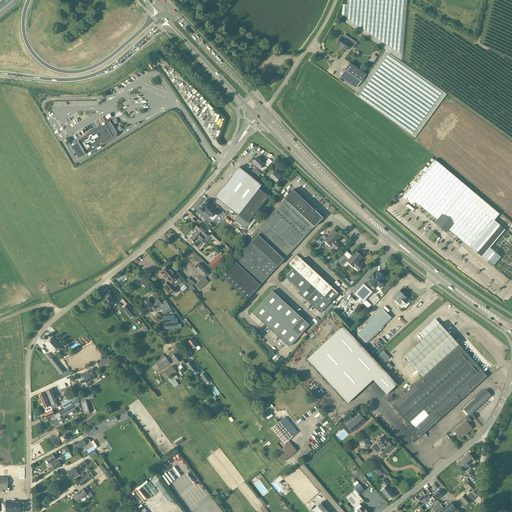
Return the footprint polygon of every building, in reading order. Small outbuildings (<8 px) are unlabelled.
[(339,39),(338,39),(336,41),(337,42),(336,43),(346,50),(349,46),(352,49),(356,42),(345,34),(342,38),(341,37),(339,39)] [(387,54),(358,98),(414,133),(442,89),(387,54)] [(356,88),(366,74),(349,62),(340,76),(356,88)] [(270,78),(275,71),(268,66),(264,73),(266,75),(270,78)] [(249,72),(255,77),(258,72),(252,68),(249,72)] [(219,125),(221,125),(224,116),(214,113),(211,121),(216,123),(214,128),(217,129),(219,125)] [(79,142),(71,146),(78,158),(86,154),(88,153),(88,154),(90,153),(90,152),(97,148),(97,149),(104,145),(103,143),(113,137),(118,134),(110,121),(105,124),(77,140),(79,142)] [(249,161),(255,168),(257,167),(259,169),(264,164),(257,157),(254,160),(252,158),(249,161)] [(435,160),(406,193),(437,219),(435,222),(447,232),(450,229),(482,256),(490,247),(505,229),(494,220),(499,214),(435,160)] [(265,187),(239,167),(215,197),(239,215),(235,220),(246,229),(258,214),(256,212),(267,198),(272,202),(278,193),(273,190),(269,196),(262,190),(265,187)] [(266,175),(271,180),(272,178),(276,182),(281,177),(275,171),(274,172),(272,169),(266,175)] [(314,226),(323,217),(293,190),(284,199),(285,199),(255,231),(258,235),(220,275),(246,299),(284,259),(314,226)] [(206,200),(199,208),(204,212),(210,217),(216,210),(210,205),(210,204),(206,200)] [(220,218),(224,214),(221,211),(214,218),(223,227),(227,224),(220,218)] [(195,227),(198,231),(202,233),(201,235),(205,238),(209,233),(198,224),(195,227)] [(196,230),(189,238),(194,242),(193,243),(197,247),(202,242),(205,244),(207,241),(204,239),(205,238),(201,235),(202,233),(198,231),(198,232),(196,230)] [(340,236),(334,230),(327,238),(323,234),(316,242),(320,245),(325,240),(331,246),(332,245),(336,249),(340,246),(336,242),(336,241),(340,236)] [(210,236),(218,243),(221,239),(213,233),(210,236)] [(490,247),(482,256),(493,265),(500,256),(490,247)] [(339,263),(342,266),(347,261),(353,267),(354,266),(359,270),(362,267),(358,263),(359,262),(358,262),(363,257),(357,251),(349,259),(346,255),(339,263)] [(343,252),(336,259),(331,264),(331,263),(328,267),(330,268),(333,265),(333,266),(337,262),(338,263),(345,255),(343,252)] [(220,253),(208,264),(213,269),(225,258),(220,253)] [(294,268),(301,274),(309,266),(297,255),(289,264),(293,268),(294,268)] [(195,266),(195,267),(196,269),(200,274),(197,277),(200,280),(195,284),(200,289),(208,282),(203,276),(208,271),(201,264),(200,263),(198,263),(195,266)] [(168,266),(160,272),(169,281),(165,285),(164,285),(172,294),(173,293),(174,293),(176,292),(176,291),(175,291),(177,290),(174,287),(181,281),(178,277),(168,266)] [(316,272),(309,266),(301,274),(308,281),(316,272)] [(298,292),(313,306),(323,295),(316,288),(308,281),(301,274),(294,268),(293,268),(285,277),(300,290),(298,292)] [(372,292),(369,289),(373,284),(376,287),(379,284),(381,286),(385,282),(382,280),(385,277),(378,271),(375,275),(373,273),(369,278),(371,280),(366,286),(363,283),(354,294),(363,302),(372,292)] [(308,281),(316,288),(323,279),(316,272),(308,281)] [(355,282),(352,280),(350,282),(344,277),(342,279),(350,287),(355,282)] [(190,287),(194,283),(189,278),(185,282),(190,287)] [(331,286),(323,279),(316,288),(323,295),(331,286)] [(338,293),(331,286),(323,295),(330,301),(338,293)] [(111,303),(118,297),(109,287),(103,293),(111,303)] [(309,325),(273,291),(252,313),(289,347),(309,325)] [(401,303),(404,305),(408,301),(405,299),(406,297),(399,291),(393,297),(400,304),(401,303)] [(330,301),(323,295),(313,306),(320,313),(330,301)] [(159,307),(152,297),(145,302),(148,306),(147,306),(151,312),(159,307)] [(172,309),(167,302),(160,307),(165,314),(172,309)] [(362,318),(346,302),(334,314),(351,330),(362,318)] [(357,333),(366,342),(391,317),(382,309),(357,333)] [(178,328),(178,318),(175,318),(175,315),(163,316),(164,328),(171,328),(178,328)] [(186,319),(183,321),(195,335),(198,333),(186,319)] [(423,377),(459,344),(440,323),(404,355),(423,377)] [(386,394),(397,384),(343,326),(307,359),(347,403),(373,380),(386,394)] [(45,343),(53,353),(58,349),(60,351),(63,348),(61,346),(60,346),(52,337),(45,343)] [(188,341),(193,349),(196,347),(198,350),(200,348),(192,338),(188,341)] [(388,353),(390,355),(400,345),(398,343),(388,353)] [(459,344),(423,377),(391,405),(420,437),(487,376),(459,344)] [(176,363),(182,359),(177,353),(180,351),(177,347),(169,354),(176,363)] [(384,350),(377,356),(385,363),(391,358),(384,350)] [(46,356),(61,375),(63,377),(71,374),(70,371),(65,371),(53,356),(53,357),(49,352),(46,356)] [(44,354),(40,357),(44,362),(48,359),(44,354)] [(170,364),(166,356),(165,357),(163,355),(154,361),(161,371),(170,364)] [(111,361),(109,357),(97,363),(100,367),(111,361)] [(186,364),(194,374),(198,371),(190,361),(186,364)] [(389,362),(384,367),(388,371),(393,366),(389,362)] [(175,373),(176,372),(172,366),(161,373),(166,380),(169,377),(172,382),(178,378),(175,373)] [(88,387),(92,384),(90,381),(96,378),(94,375),(95,375),(94,372),(96,371),(94,367),(81,374),(88,387)] [(204,372),(200,375),(205,382),(209,379),(204,372)] [(53,409),(58,407),(56,403),(58,402),(52,388),(46,391),(52,405),(53,409)] [(491,396),(485,389),(463,409),(469,416),(491,396)] [(50,406),(44,392),(38,394),(44,408),(50,406)] [(80,394),(82,401),(88,399),(88,400),(90,399),(88,392),(80,394)] [(61,404),(64,409),(79,400),(76,395),(61,404)] [(82,401),(80,401),(84,414),(91,412),(88,399),(82,401)] [(73,405),(59,413),(55,414),(51,416),(53,420),(56,426),(64,422),(62,418),(76,409),(73,405)] [(53,410),(44,414),(46,418),(55,414),(53,410)] [(352,432),(365,421),(360,415),(357,410),(343,421),(347,426),(352,432)] [(115,415),(105,421),(107,426),(118,420),(115,415)] [(472,428),(466,420),(454,430),(461,438),(472,428)] [(295,452),(297,449),(295,447),(294,448),(289,442),(290,442),(288,440),(293,436),(281,421),(271,429),(285,446),(283,448),(286,451),(280,457),(284,461),(295,452)] [(60,444),(58,441),(61,439),(63,443),(71,439),(68,433),(60,437),(57,432),(50,436),(55,447),(60,444)] [(375,444),(381,449),(385,454),(393,446),(388,441),(383,436),(375,444)] [(85,438),(76,444),(81,453),(93,446),(89,439),(85,438)] [(361,448),(366,449),(370,445),(368,439),(363,438),(359,442),(361,448)] [(109,443),(102,447),(104,453),(107,451),(109,454),(114,452),(109,443)] [(302,449),(304,451),(301,454),(304,456),(311,449),(307,445),(302,449)] [(61,465),(57,459),(56,459),(54,455),(57,454),(56,451),(53,453),(45,458),(47,460),(46,461),(45,462),(46,464),(48,463),(49,464),(51,463),(54,469),(61,465)] [(473,458),(469,453),(463,458),(469,465),(474,460),(473,458)] [(457,463),(463,469),(469,465),(463,458),(457,463)] [(82,469),(88,465),(85,460),(79,464),(82,469)] [(102,464),(99,466),(108,478),(111,476),(102,464)] [(67,472),(72,479),(82,472),(78,465),(75,467),(67,472)] [(385,471),(380,465),(374,469),(380,476),(385,471)] [(88,474),(78,481),(82,486),(92,478),(88,474)] [(157,476),(153,479),(165,497),(169,495),(157,476)] [(388,500),(395,495),(390,489),(392,488),(385,479),(382,482),(386,486),(381,490),(388,500)] [(474,486),(467,479),(463,482),(465,485),(469,489),(471,488),(474,491),(476,488),(474,486)] [(364,490),(361,486),(355,490),(359,494),(364,490)] [(78,502),(87,495),(87,494),(90,492),(86,487),(83,489),(73,497),(78,502)] [(432,492),(429,487),(426,489),(427,491),(424,493),(422,491),(415,497),(418,502),(429,494),(432,492)] [(428,503),(430,505),(436,501),(442,496),(438,491),(432,496),(433,497),(431,498),(432,500),(430,501),(428,503)] [(460,499),(466,505),(471,500),(472,501),(475,498),(470,493),(467,496),(465,494),(460,499)] [(186,511),(187,511),(207,498),(206,496),(188,509),(188,508),(186,510),(186,511)] [(259,498),(265,506),(267,505),(261,496),(259,498)] [(350,501),(356,509),(362,503),(356,496),(350,501)] [(1,511),(21,511),(21,501),(6,502),(2,502),(1,511)] [(318,506),(322,511),(333,511),(324,501),(318,506)] [(440,511),(452,511),(456,509),(451,503),(443,509),(440,511)]
